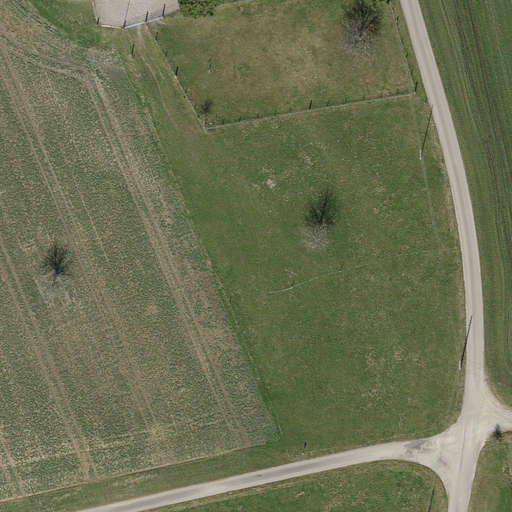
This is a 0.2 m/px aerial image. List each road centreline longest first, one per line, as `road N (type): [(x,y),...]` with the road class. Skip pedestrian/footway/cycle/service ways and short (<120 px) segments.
road 1 (residential): [(458,511),(476,370),(470,243),(410,0)]
road 2 (track): [(469,446),(376,454),(121,511)]
